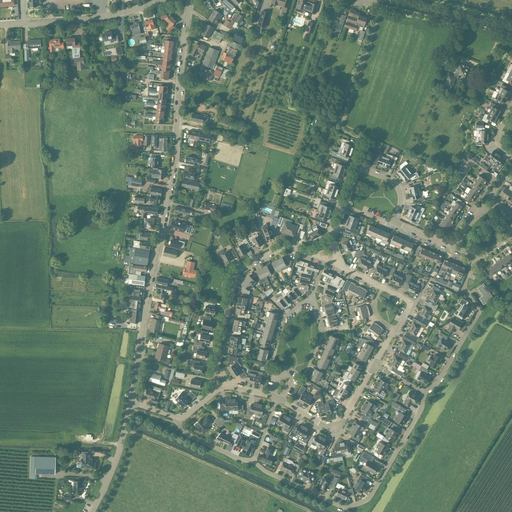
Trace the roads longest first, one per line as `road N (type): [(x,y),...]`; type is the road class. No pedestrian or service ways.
road 1 (tertiary): [(129,402),(167,202),(187,0)]
road 2 (residential): [(423,391),(368,500),(343,507),(253,461)]
road 3 (residential): [(219,382),(235,272),(284,247),(326,251)]
road 4 (track): [(124,429),(306,511)]
road 5 (residential): [(310,298),(286,316),(276,363),(303,374),(322,338),(313,301)]
road 6 (residential): [(478,257),(464,286),(476,305),(473,322),(437,383),(423,391)]
road 7 (tertiary): [(0,26),(153,4)]
road 8 (residential): [(373,365),(335,431),(280,400)]
road 9 (tertiary): [(511,31),(388,0)]
